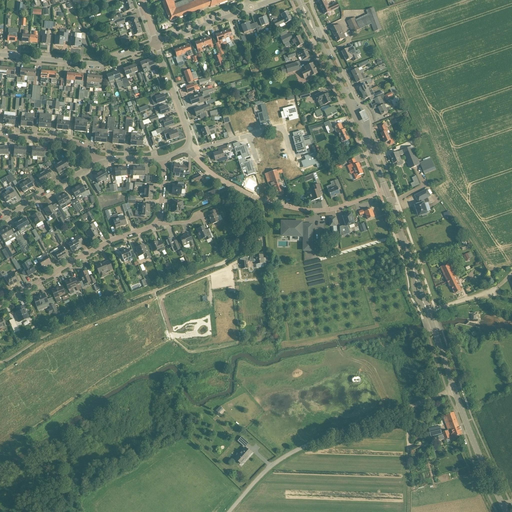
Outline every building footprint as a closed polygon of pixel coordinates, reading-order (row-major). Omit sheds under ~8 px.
[(173,0),(167,0),(162,2),(170,21),(210,6),(210,7),(227,1),(227,0),(184,0),(175,4),(173,0)] [(317,0),(324,14),(339,7),(336,2),(332,4),(333,5),(329,7),(325,0),(317,0)] [(131,2),(124,5),(125,8),(123,8),(125,12),(134,9),(131,2)] [(368,13),(356,19),(360,29),(372,23),(375,31),(381,29),(374,8),(367,10),(368,13)] [(277,20),(273,22),(276,28),(280,26),(279,25),(284,23),(285,24),(292,20),(287,12),(281,15),(282,19),(277,21),(277,20)] [(259,22),(254,23),(256,29),(269,24),(266,16),(258,19),(259,22)] [(355,17),(347,21),(353,33),(360,29),(355,17)] [(128,26),(129,29),(139,26),(137,19),(128,22),(129,26),(128,26)] [(256,29),(254,23),(249,25),(248,23),(241,26),(244,33),(256,29)] [(340,24),(331,29),(337,42),(346,38),(340,24)] [(139,26),(129,29),(130,33),(131,32),(132,36),(142,33),(139,26)] [(55,45),(63,46),(63,41),(67,42),(68,34),(68,30),(64,30),(64,33),(60,33),(59,37),(56,37),(55,45)] [(230,30),(223,32),(224,35),(225,39),(226,42),(227,43),(230,42),(230,41),(234,39),(232,36),(233,36),(230,30)] [(22,42),(29,42),(30,36),(26,35),(27,31),(24,31),(23,35),(22,35),(22,42)] [(41,36),(43,36),(42,44),(50,44),(50,36),(48,36),(48,32),(41,31),(41,36)] [(8,35),(7,41),(17,41),(17,35),(16,35),(16,33),(9,32),(8,35)] [(30,36),(29,42),(37,43),(38,36),(37,36),(37,32),(34,32),(34,36),(30,36)] [(223,32),(215,35),(216,37),(217,40),(218,42),(219,45),(223,44),(223,43),(226,42),(225,39),(224,35),(223,32)] [(73,33),(72,38),(71,46),(78,47),(78,45),(81,45),(82,39),(76,39),(77,33),(75,33),(73,33)] [(281,38),(280,38),(283,44),(290,40),(292,45),(295,44),(296,47),(303,44),(299,36),(293,39),(290,33),(287,35),(281,38)] [(210,37),(202,40),(205,47),(208,45),(209,49),(213,47),(212,44),(210,37)] [(205,47),(202,40),(195,43),(197,50),(198,49),(199,53),(202,51),(201,48),(205,47)] [(189,45),(182,48),(184,54),(185,58),(193,55),(189,45)] [(342,52),(346,61),(352,58),(354,61),(358,59),(357,56),(355,52),(354,52),(352,47),(349,49),(348,49),(342,52)] [(182,48),(174,50),(177,58),(175,58),(177,64),(183,62),(181,55),(184,54),(182,48)] [(300,53),(297,55),(298,58),(301,57),(303,60),(309,57),(306,50),(300,53)] [(223,65),(220,55),(214,57),(218,67),(223,65)] [(152,59),(146,61),(150,71),(150,72),(156,70),(155,67),(152,59)] [(146,61),(140,63),(143,70),(144,71),(141,72),(142,78),(145,77),(144,73),(150,71),(146,61)] [(287,74),(299,70),(297,63),(285,66),(287,74)] [(302,74),(303,77),(304,79),(317,74),(312,63),(304,67),(306,71),(302,74)] [(129,67),(132,74),(133,77),(136,76),(135,72),(137,72),(135,65),(129,67)] [(130,78),(133,77),(132,74),(129,67),(123,69),(126,76),(129,75),(130,78)] [(361,67),(352,72),(354,77),(363,73),(364,72),(362,67),(361,67)] [(7,75),(6,79),(11,79),(14,79),(15,76),(16,69),(7,68),(7,75)] [(20,69),(20,76),(21,76),(21,80),(24,81),(24,76),(28,77),(28,70),(20,69)] [(28,77),(27,81),(34,81),(34,77),(35,77),(36,71),(28,70),(28,77)] [(189,70),(184,72),(188,83),(194,81),(189,70)] [(41,71),(40,78),(41,78),(41,83),(48,83),(48,78),(49,72),(41,71)] [(118,71),(112,73),(116,82),(116,84),(122,82),(124,89),(127,87),(124,79),(121,80),(118,71)] [(49,72),(48,78),(52,79),(51,83),(55,84),(56,79),(57,72),(49,72)] [(70,80),(75,81),(75,74),(67,73),(66,80),(66,84),(69,84),(70,80)] [(112,73),(107,75),(109,82),(106,83),(109,91),(113,90),(110,84),(116,82),(112,73)] [(366,79),(363,73),(354,77),(357,83),(365,79),(367,82),(371,79),(374,78),(373,75),(366,79)] [(75,74),(75,81),(80,81),(79,85),(82,85),(83,81),(83,75),(75,74)] [(86,88),(94,88),(94,87),(95,76),(87,75),(87,82),(86,88)] [(95,76),(94,87),(101,88),(101,84),(102,77),(95,76)] [(194,88),(197,87),(196,84),(193,85),(192,85),(185,87),(188,93),(195,91),(194,88)] [(360,88),(362,94),(372,89),(371,86),(368,88),(366,85),(364,86),(360,88)] [(375,99),(380,96),(383,95),(382,91),(375,95),(373,92),(372,89),(362,94),(365,99),(370,97),(373,95),(375,99)] [(383,95),(380,96),(375,99),(374,99),(376,103),(373,105),(372,106),(373,109),(375,109),(378,107),(378,108),(382,115),(386,113),(388,112),(390,111),(389,107),(386,109),(385,105),(388,103),(386,100),(393,97),(393,95),(398,93),(397,90),(392,93),(391,92),(384,96),(384,95),(383,95)] [(315,96),(320,107),(331,102),(327,94),(324,96),(322,92),(315,96)] [(154,94),(150,95),(154,105),(165,101),(163,94),(155,97),(154,94)] [(189,98),(192,105),(199,102),(200,103),(205,101),(206,101),(204,95),(203,94),(197,97),(197,96),(189,98)] [(280,110),(278,103),(268,106),(272,122),(279,120),(277,111),(280,110)] [(268,117),(265,104),(262,105),(260,105),(262,112),(257,114),(260,125),(267,123),(266,120),(265,118),(268,117)] [(159,109),(155,111),(156,114),(161,113),(162,115),(169,112),(170,111),(169,108),(168,108),(167,105),(159,108),(159,109)] [(194,110),(196,117),(199,115),(201,119),(207,117),(205,113),(204,114),(203,111),(211,108),(209,105),(207,105),(202,107),(201,107),(194,110)] [(283,112),(281,113),(282,119),(288,117),(289,120),(298,118),(295,106),(283,109),(283,112)] [(324,115),(325,114),(327,118),(336,114),(333,107),(324,111),(322,112),(321,109),(315,112),(318,118),(324,115)] [(87,119),(82,118),(80,132),(86,132),(87,125),(90,126),(91,116),(87,116),(87,119)] [(167,117),(159,119),(161,123),(159,124),(160,126),(164,125),(165,128),(174,124),(171,118),(168,119),(167,117)] [(329,121),(324,124),(328,134),(334,131),(329,121)] [(342,143),(343,142),(345,145),(347,146),(349,145),(349,143),(348,140),(349,140),(344,130),(343,130),(340,124),(334,127),(337,133),(338,133),(342,143)] [(379,126),(382,133),(381,133),(385,143),(389,141),(390,145),(394,143),(392,139),(391,140),(386,128),(384,124),(379,126)] [(208,127),(201,130),(204,137),(210,134),(211,135),(215,134),(214,130),(216,130),(215,126),(208,128),(208,127)] [(93,128),(92,136),(95,136),(94,142),(100,143),(102,129),(96,129),(93,128)] [(164,132),(165,136),(167,141),(170,140),(178,137),(176,131),(173,132),(172,129),(164,132)] [(293,137),(292,137),(294,142),(293,142),(294,145),(310,140),(309,136),(302,138),(301,131),(297,132),(298,135),(293,137)] [(310,140),(294,145),(295,148),(297,152),(298,152),(302,151),(303,154),(307,153),(305,146),(311,144),(310,140)] [(240,146),(239,142),(233,144),(236,153),(240,151),(242,159),(244,158),(249,157),(247,152),(245,147),(244,147),(244,145),(240,146)] [(219,152),(213,154),(215,160),(219,159),(219,162),(227,160),(226,154),(223,155),(222,151),(228,149),(227,146),(217,148),(219,152)] [(390,155),(394,164),(401,161),(399,156),(405,154),(411,168),(419,165),(411,147),(395,153),(390,155)] [(322,166),(317,153),(304,156),(304,157),(306,156),(307,159),(307,160),(302,162),(304,168),(316,164),(317,167),(317,168),(322,166)] [(246,162),(244,158),(242,159),(238,160),(242,171),(246,170),(248,175),(254,173),(253,168),(252,168),(251,163),(250,163),(249,161),(246,162)] [(354,173),(354,175),(356,179),(361,177),(360,175),(363,174),(359,163),(357,164),(355,159),(349,161),(350,165),(351,165),(355,173),(354,173)] [(64,160),(59,163),(63,170),(69,167),(64,160)] [(63,170),(59,163),(54,166),(58,173),(63,170)] [(175,173),(175,177),(180,177),(180,173),(183,173),(183,171),(190,171),(191,164),(187,164),(186,167),(184,167),(184,166),(174,165),(174,172),(175,173)] [(295,164),(284,168),(287,176),(298,172),(299,176),(303,174),(300,168),(297,170),(295,164)] [(47,170),(42,173),(46,180),(51,177),(47,170)] [(104,170),(99,173),(101,176),(103,181),(104,182),(109,179),(104,170)] [(280,183),(276,170),(267,173),(268,178),(271,186),(273,186),(274,189),(275,188),(278,196),(283,194),(280,183)] [(37,176),(41,183),(46,180),(42,173),(37,176)] [(103,181),(101,176),(99,173),(94,176),(98,184),(103,181)] [(412,178),(414,182),(411,183),(413,188),(420,184),(416,176),(412,178)] [(27,188),(29,190),(34,187),(29,179),(28,177),(23,180),(24,182),(27,188)] [(256,181),(250,178),(246,186),(254,190),(257,185),(256,181)] [(22,179),(18,182),(19,185),(24,193),(29,190),(24,182),(22,179)] [(335,188),(328,191),(331,198),(340,194),(338,189),(340,188),(337,180),(332,182),(335,188)] [(172,194),(176,195),(176,193),(181,194),(181,189),(184,190),(185,183),(179,182),(178,186),(172,185),(172,194)] [(81,184),(76,187),(81,195),(86,192),(81,184)] [(313,191),(308,193),(311,201),(320,198),(319,195),(322,194),(319,184),(317,185),(313,186),(315,189),(313,190),(313,191)] [(76,187),(71,190),(77,199),(78,201),(80,199),(80,200),(83,199),(81,195),(76,187)] [(11,199),(7,192),(5,189),(0,192),(6,202),(11,199)] [(12,189),(7,192),(11,199),(16,197),(12,189)] [(419,204),(415,205),(418,217),(422,216),(422,217),(427,215),(427,214),(428,214),(425,204),(430,202),(428,198),(431,196),(427,189),(415,195),(418,203),(419,203),(419,204)] [(66,193),(61,196),(67,207),(72,204),(71,202),(66,193)] [(59,204),(56,206),(61,214),(62,217),(67,225),(71,222),(69,218),(67,219),(62,210),(67,207),(61,196),(56,199),(59,204)] [(172,212),(180,213),(181,205),(182,205),(183,201),(172,200),(172,205),(173,205),(172,212)] [(57,217),(59,219),(62,217),(61,214),(56,206),(53,208),(51,205),(44,209),(49,217),(52,215),(54,219),(57,217)] [(360,215),(366,213),(368,219),(375,217),(372,209),(370,210),(369,208),(359,211),(360,215)] [(219,216),(216,209),(208,213),(210,216),(209,216),(212,224),(219,221),(222,220),(220,215),(219,216)] [(39,212),(32,217),(38,227),(43,224),(42,222),(44,221),(41,216),(41,215),(40,213),(40,214),(39,212)] [(113,220),(116,228),(121,226),(118,218),(117,214),(111,216),(112,221),(113,220)] [(347,215),(343,217),(346,225),(340,227),(341,237),(351,233),(348,226),(355,224),(354,221),(355,221),(354,218),(353,218),(351,214),(350,214),(347,215)] [(118,218),(121,226),(127,225),(124,216),(118,218)] [(62,217),(59,219),(58,219),(60,223),(63,227),(67,225),(62,217)] [(25,218),(20,221),(24,228),(26,231),(31,228),(25,218)] [(20,221),(15,224),(19,231),(21,234),(26,231),(24,228),(20,221)] [(48,222),(44,224),(51,234),(52,233),(54,232),(48,222)] [(282,223),(282,236),(304,236),(304,250),(311,250),(311,248),(312,248),(312,240),(311,240),(311,228),(304,228),(304,230),(301,230),(301,225),(295,225),(295,223),(282,223)] [(95,229),(93,224),(87,227),(89,230),(86,233),(88,236),(89,235),(91,239),(98,235),(95,229)] [(9,227),(4,230),(10,240),(15,237),(9,227)] [(197,233),(199,238),(200,240),(205,238),(206,241),(212,238),(208,230),(205,232),(203,227),(197,229),(198,233),(197,233)] [(35,229),(32,231),(38,241),(41,239),(38,234),(35,229)] [(10,240),(4,230),(0,232),(0,234),(5,243),(10,240)] [(183,236),(180,238),(182,243),(184,247),(185,249),(190,247),(194,245),(192,241),(189,233),(183,235),(183,236)] [(59,244),(63,242),(58,234),(55,236),(59,244)] [(76,240),(68,245),(72,251),(78,248),(78,249),(81,247),(79,244),(83,242),(79,236),(76,238),(76,240)] [(22,237),(20,238),(26,249),(28,247),(26,243),(22,237)] [(21,251),(24,250),(26,249),(20,238),(16,240),(20,247),(19,247),(21,251)] [(171,238),(165,240),(168,249),(172,247),(174,252),(180,249),(177,242),(173,244),(171,238)] [(41,240),(38,242),(43,252),(44,252),(44,251),(47,250),(41,240)] [(150,244),(153,252),(159,249),(160,252),(165,250),(162,242),(158,244),(157,241),(150,244)] [(142,245),(136,248),(137,252),(136,253),(140,260),(145,258),(146,260),(151,258),(149,253),(146,247),(144,248),(142,245)] [(57,257),(59,260),(67,255),(61,246),(58,248),(60,250),(55,253),(54,251),(50,253),(54,259),(57,257)] [(8,247),(5,249),(10,258),(13,257),(13,256),(12,254),(8,247)] [(10,258),(5,249),(2,251),(6,257),(7,260),(10,258)] [(128,249),(120,253),(123,260),(124,262),(128,260),(129,261),(130,262),(132,261),(133,259),(132,259),(135,257),(132,250),(129,251),(128,249)] [(42,255),(37,258),(43,268),(51,263),(47,256),(45,254),(43,255),(42,256),(42,255)] [(255,256),(255,257),(250,256),(249,262),(255,262),(254,261),(255,261),(256,264),(263,263),(262,255),(255,256)] [(17,270),(21,268),(15,258),(14,259),(13,257),(10,258),(17,270)] [(96,266),(99,275),(101,278),(106,276),(104,272),(112,269),(109,261),(101,264),(100,264),(96,266)] [(20,270),(21,271),(23,275),(27,273),(28,275),(35,271),(31,264),(28,265),(27,262),(22,265),(24,268),(20,270)] [(462,290),(458,283),(459,283),(449,263),(440,267),(450,287),(451,287),(455,294),(462,290)] [(82,281),(79,282),(82,288),(96,283),(93,276),(90,277),(87,271),(80,275),(82,281)] [(7,282),(9,286),(19,281),(14,272),(8,275),(8,277),(5,279),(7,282)] [(74,278),(65,282),(68,290),(72,288),(76,287),(77,290),(82,288),(79,282),(78,279),(75,280),(74,278)] [(51,290),(57,304),(60,303),(60,300),(59,298),(62,297),(63,300),(69,298),(67,293),(65,294),(62,287),(59,288),(58,287),(51,290)] [(33,298),(35,303),(37,308),(48,303),(44,294),(33,298)] [(50,309),(47,311),(48,314),(52,313),(53,313),(54,317),(57,316),(58,315),(53,304),(49,306),(50,309)] [(15,313),(17,318),(19,322),(29,318),(25,310),(23,306),(17,308),(18,312),(15,313)] [(451,429),(459,426),(454,413),(446,415),(444,416),(443,418),(446,426),(450,424),(451,429)] [(430,429),(431,436),(442,433),(440,426),(430,429)] [(459,426),(451,429),(453,433),(451,434),(454,440),(458,438),(457,435),(462,434),(459,426)] [(451,438),(448,430),(442,432),(445,440),(451,438)] [(241,437),(237,441),(242,445),(246,441),(241,437)] [(235,459),(241,464),(251,453),(245,448),(235,459)]
